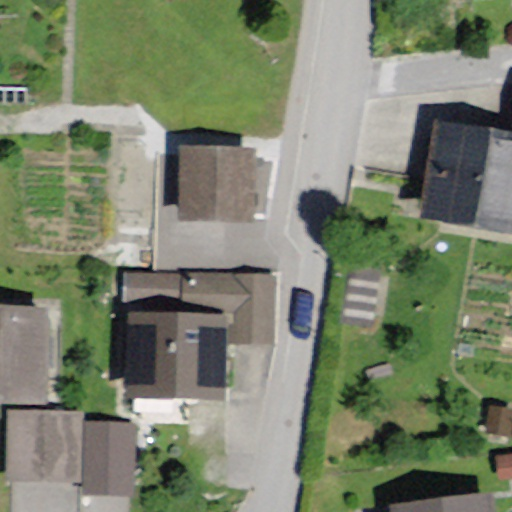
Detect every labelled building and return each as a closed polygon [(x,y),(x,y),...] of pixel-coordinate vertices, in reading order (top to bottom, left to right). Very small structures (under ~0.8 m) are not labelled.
[(511,119),(437,108),(422,205),(511,219),(511,119)] [(193,141),(193,218),(257,218),(257,141),(193,141)] [(135,297),(139,400),(236,396),(232,293),(135,297)] [(0,295),(0,390),(51,390),(51,295),(0,295)] [(9,402),(7,475),(80,478),(83,405),(9,402)] [(86,416),(83,489),(136,491),(138,418),(86,416)] [(495,511),(491,485),(394,498),(395,511),(495,511)]
